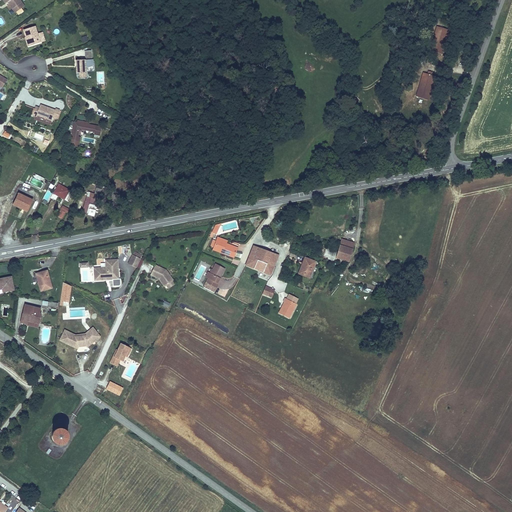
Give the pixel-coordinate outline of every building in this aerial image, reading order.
[(2,0),(6,4),(8,3),(8,2),(10,4),(9,4),(13,10),(22,3),(19,0),(2,0)] [(25,6),(22,3),(13,10),(15,13),(25,6)] [(26,38),(28,38),(30,46),(41,43),(38,34),(36,27),(24,31),(26,38)] [(455,30),(443,27),(436,49),(439,50),(439,52),(443,54),(444,52),(447,53),(455,30)] [(85,60),(76,61),(76,74),(80,74),(86,74),(86,68),(86,60),(85,60)] [(432,73),(427,72),(420,95),(432,98),(439,76),(435,74),(436,72),(432,71),(432,73)] [(40,108),(36,107),(32,116),(36,117),(37,116),(52,121),(53,118),(58,120),(61,111),(60,111),(60,110),(56,109),(55,110),(41,105),(40,108)] [(85,124),(85,122),(77,121),(77,123),(74,122),(70,143),(74,144),(73,147),(79,148),(80,142),(77,142),(78,137),(79,132),(82,130),(95,133),(95,135),(100,136),(102,127),(89,125),(85,124)] [(58,196),(71,204),(76,195),(59,184),(53,193),(54,194),(52,198),(55,200),(58,196)] [(82,214),(86,215),(89,207),(90,204),(94,205),(95,198),(99,200),(102,190),(97,188),(95,195),(88,193),(82,214)] [(47,190),(41,202),(46,205),(52,193),(47,190)] [(13,206),(21,210),(23,206),(29,209),(34,200),(19,193),(13,206)] [(212,232),(216,235),(221,224),(215,226),(212,232)] [(214,248),(224,252),(223,254),(234,258),(238,248),(227,244),(228,241),(218,238),(216,242),(214,248)] [(355,244),(342,239),(338,253),(337,256),(336,259),(349,263),(355,244)] [(271,276),(279,256),(253,246),(245,266),(271,276)] [(326,249),(324,257),(330,259),(331,255),(337,256),(338,253),(326,249)] [(140,260),(136,258),(132,266),(136,268),(140,260)] [(304,258),(298,275),(310,279),(316,262),(304,258)] [(108,281),(113,281),(113,287),(120,287),(121,285),(121,280),(119,280),(119,260),(105,261),(105,268),(94,268),(94,277),(99,277),(99,281),(106,281),(106,279),(108,279),(108,281)] [(214,293),(219,284),(218,283),(220,279),(225,269),(215,264),(212,270),(208,279),(203,287),(214,293)] [(176,284),(173,281),(174,280),(166,270),(155,265),(151,276),(158,279),(164,287),(165,286),(168,290),(176,284)] [(48,271),(35,274),(40,293),(53,289),(48,271)] [(15,291),(12,277),(0,279),(0,290),(3,290),(3,293),(15,291)] [(62,284),(61,301),(70,302),(71,285),(62,284)] [(286,299),(296,304),(299,299),(289,294),(286,299)] [(290,319),(297,305),(296,304),(286,299),(285,298),(283,302),(284,303),(279,314),(290,319)] [(40,324),(42,315),(39,314),(40,309),(26,306),(21,323),(27,324),(28,321),(40,324)] [(85,334),(75,335),(65,330),(59,341),(72,347),(73,345),(79,347),(86,347),(87,348),(101,337),(93,328),(85,334)] [(121,344),(117,351),(114,358),(113,358),(110,364),(117,367),(120,361),(123,363),(125,357),(129,348),(121,344)] [(53,439),(54,441),(56,442),(58,443),(60,443),(62,443),(64,442),(65,441),(66,439),(67,437),(67,435),(66,433),(65,431),(63,430),(61,429),(59,429),(57,429),(55,430),(54,431),(53,433),(52,435),(52,437),(53,439)]
